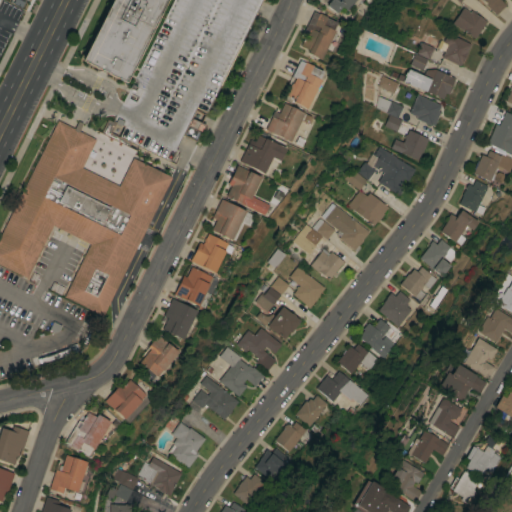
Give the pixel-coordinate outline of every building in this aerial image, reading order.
[(109,0),(165,0),(124,83),(80,60),(109,0)] [(261,0),(205,112),(196,107),(175,148),(178,150),(172,163),(119,136),(124,126),(112,120),(172,0),(261,0)] [(354,0),(346,10),(340,5),(334,13),(325,5),(328,0),(354,0)] [(500,0),(505,4),(495,14),(486,5),(487,4),(484,1),(484,0),(500,0)] [(474,39),(451,23),(462,7),(469,12),(470,10),(486,21),(474,39)] [(312,11),(335,22),(332,29),(333,30),(319,59),(305,52),(307,49),(299,45),(301,41),(298,39),(312,11)] [(470,44),(459,66),(440,56),(443,51),(435,47),(439,39),(442,41),(447,32),(470,44)] [(433,47),(428,58),(416,53),(420,41),(433,47)] [(421,69),(409,64),(414,53),(426,58),(421,69)] [(321,71),(317,78),(319,79),(304,108),(291,102),(293,99),(285,94),(291,83),(292,83),(294,78),(290,76),(298,59),(321,71)] [(454,78),(447,93),(445,92),(441,100),(396,79),(399,73),(404,76),(407,68),(423,75),(425,69),(434,68),(454,78)] [(398,83),(393,93),(376,85),(381,75),(398,83)] [(440,104),(437,110),(439,111),(433,126),(415,118),(416,116),(408,112),(416,94),(440,104)] [(389,100),(402,106),(397,117),(375,107),(377,95),(389,100)] [(264,129),(270,116),(273,110),(278,113),(283,102),(302,112),(302,111),(305,113),(305,114),(312,117),(308,124),(299,120),(288,141),(264,129)] [(494,123),(497,125),(503,112),(511,116),(511,155),(485,144),(494,123)] [(400,119),(395,131),(383,125),(388,114),(400,119)] [(205,124),(201,133),(187,126),(191,118),(205,124)] [(101,315),(63,296),(89,244),(52,225),(26,278),(0,264),(0,233),(57,119),(74,128),(78,120),(82,123),(79,130),(92,137),(96,129),(100,132),(107,119),(115,123),(110,132),(130,142),(129,146),(136,150),(132,157),(170,176),(101,315)] [(427,138),(421,152),(420,152),(416,160),(389,147),(394,138),(402,142),(404,138),(402,137),(404,134),(405,134),(408,129),(427,138)] [(245,148),(244,147),(249,138),(253,141),(257,134),(285,148),(274,169),(267,165),(263,173),(238,161),(245,148)] [(413,169),(406,180),(402,178),(398,184),(403,187),(397,196),(389,190),(389,189),(376,181),(382,172),(372,166),(371,168),(374,170),(366,179),(355,171),(363,161),(364,163),(370,153),(372,154),(378,146),(413,169)] [(481,154),(485,156),(488,150),(511,160),(511,163),(509,171),(496,166),(489,181),(472,173),(481,154)] [(236,165),(259,177),(249,197),(254,199),(250,207),(245,204),(244,206),(224,196),(230,185),(226,183),(236,165)] [(365,180),(358,189),(343,178),(351,168),(365,180)] [(487,185),(478,204),(485,207),(482,214),(475,211),(458,203),(462,195),(461,195),(463,190),(464,190),(465,188),(464,187),(466,184),(467,185),(467,184),(472,186),(474,179),(487,185)] [(358,189),(365,195),(368,192),(386,207),(382,213),(383,213),(376,221),(375,221),(371,225),(346,205),(358,189)] [(229,239),(209,229),(215,219),(210,217),(219,198),(244,211),(229,239)] [(368,231),(361,239),(362,240),(358,245),(359,246),(355,251),(337,237),(339,236),(335,233),(337,230),(323,219),(323,218),(320,215),(331,202),(368,231)] [(448,217),(447,217),(450,213),(455,216),(460,209),(478,221),(472,230),(467,226),(465,229),(464,228),(460,234),(466,237),(461,244),(455,241),(439,231),(448,217)] [(319,217),(333,229),(326,239),(311,227),(319,217)] [(305,223),(321,236),(314,244),(315,245),(308,254),(291,240),(305,223)] [(226,243),(212,272),(188,260),(198,241),(201,243),(206,233),(226,243)] [(429,244),(428,244),(431,240),(436,243),(440,238),(450,247),(441,258),(443,259),(444,258),(449,263),(448,264),(450,265),(441,276),(418,257),(429,244)] [(276,248),(284,254),(275,265),(275,264),(273,267),(266,261),(276,248)] [(322,248),(328,253),(330,251),(342,261),(334,271),(336,273),(333,276),(332,274),(327,280),(309,265),(322,248)] [(323,287),(317,294),(318,295),(308,307),(291,294),(296,288),(288,282),(291,279),(288,276),(296,265),(323,287)] [(211,277),(196,306),(171,294),(181,275),(184,277),(189,266),(211,277)] [(407,272),(408,273),(412,268),(416,271),(420,266),(436,278),(429,288),(423,284),(421,288),(420,290),(424,293),(419,300),(398,284),(407,272)] [(288,284),(280,294),(269,285),(277,276),(288,284)] [(511,313),(495,304),(497,301),(496,300),(504,286),(505,287),(510,279),(511,280),(511,313)] [(266,311),(253,301),(261,292),(263,294),(269,286),(279,295),(266,311)] [(394,296),(398,290),(409,299),(405,304),(410,308),(397,325),(377,310),(382,302),(389,292),(394,296)] [(180,339),(160,329),(163,322),(161,321),(164,317),(161,315),(170,298),(194,310),(180,339)] [(298,320),(289,332),(288,331),(283,339),(254,317),(259,311),(264,315),(269,315),(277,310),(281,306),(298,320)] [(511,319),(511,334),(502,327),(493,342),(475,331),(484,316),(486,317),(492,307),(511,319)] [(372,348),(358,336),(363,330),(361,329),(367,322),(372,326),(378,318),(389,327),(372,348)] [(247,329),(253,334),(259,327),(280,344),(273,353),(264,346),(261,350),(274,360),(266,371),(254,362),(257,358),(255,357),(255,356),(246,348),(244,351),(235,344),(247,329)] [(145,353),(142,351),(156,334),(175,351),(151,381),(141,373),(145,368),(137,362),(145,353)] [(475,337),(495,348),(488,359),(486,357),(484,359),(483,358),(482,360),(493,367),(486,377),(460,362),(475,337)] [(368,369),(359,361),(350,373),(335,361),(348,345),(352,348),(356,343),(367,351),(367,350),(377,358),(368,369)] [(230,365),(218,356),(226,346),(240,357),(238,359),(247,365),(247,364),(251,367),(252,366),(263,375),(254,386),(245,378),(241,382),(245,385),(237,396),(218,380),(230,365)] [(445,371),(448,373),(454,363),(473,375),(473,376),(484,382),(478,393),(467,386),(462,395),(463,395),(461,399),(460,398),(459,401),(437,387),(438,386),(437,385),(445,371)] [(325,375),(330,379),(337,370),(367,394),(360,404),(351,397),(349,399),(340,391),(332,401),(315,387),(325,375)] [(237,401),(230,409),(231,410),(228,414),(227,413),(223,419),(204,404),(201,407),(191,400),(200,389),(207,395),(209,391),(199,383),(205,375),(237,401)] [(117,385),(119,388),(127,379),(144,394),(121,418),(102,400),(117,385)] [(511,391),(511,422),(511,420),(511,418),(493,407),(501,393),(504,395),(508,389),(511,391)] [(308,426),(295,415),(295,414),(294,413),(304,400),(306,401),(309,397),(311,399),(315,394),(326,403),(308,426)] [(440,397),(459,408),(457,412),(458,412),(456,416),(455,415),(453,419),(450,417),(449,419),(448,418),(447,420),(457,426),(451,437),(425,422),(440,397)] [(92,449),(90,447),(85,455),(64,441),(77,420),(80,421),(86,411),(94,416),(96,413),(109,421),(92,449)] [(273,440),(283,427),(282,426),(284,424),(285,425),(286,423),(289,425),(293,420),(305,429),(288,451),(273,440)] [(179,421),(188,428),(189,427),(204,438),(194,450),(196,451),(195,452),(197,454),(186,468),(168,454),(169,453),(167,451),(172,444),(171,443),(175,438),(170,434),(179,421)] [(22,449),(19,448),(13,464),(0,459),(0,429),(1,427),(10,430),(12,425),(28,431),(22,449)] [(447,444),(441,454),(430,448),(422,462),(408,454),(407,455),(404,453),(413,437),(415,439),(421,429),(447,444)] [(469,458),(465,457),(472,446),(475,448),(476,446),(491,455),(492,452),(500,456),(495,465),(488,461),(480,476),(464,466),(469,458)] [(259,459),(258,458),(265,448),(270,452),(274,447),(285,456),(281,461),(283,462),(275,473),(273,471),(268,478),(253,466),(259,459)] [(75,492),(62,488),(61,493),(47,488),(54,469),(59,470),(64,454),(85,461),(75,492)] [(180,473),(172,487),(168,495),(151,485),(150,488),(147,486),(148,483),(140,478),(141,477),(136,474),(144,461),(148,463),(152,456),(180,473)] [(421,472),(415,482),(413,481),(410,485),(419,490),(413,501),(392,488),(393,485),(386,481),(399,459),(421,472)] [(7,492),(4,491),(1,501),(0,500),(0,468),(13,473),(7,492)] [(125,471),(137,478),(132,489),(111,479),(116,468),(124,472),(125,471)] [(478,479),(468,497),(473,500),(470,505),(459,499),(461,496),(451,490),(451,489),(448,487),(455,476),(458,478),(462,470),(478,479)] [(244,475),(249,478),(253,473),(264,481),(251,498),(257,502),(253,509),(232,493),(244,475)] [(390,511),(391,511),(390,510),(389,511),(385,509),(383,511),(360,511),(349,505),(364,480),(367,482),(368,480),(382,489),(382,490),(408,506),(404,511),(390,511)] [(131,489),(126,500),(114,494),(119,483),(131,489)] [(67,511),(38,511),(45,496),(58,501),(57,504),(69,509),(67,511)] [(218,511),(223,504),(228,507),(231,501),(243,508),(240,511),(218,511)]
